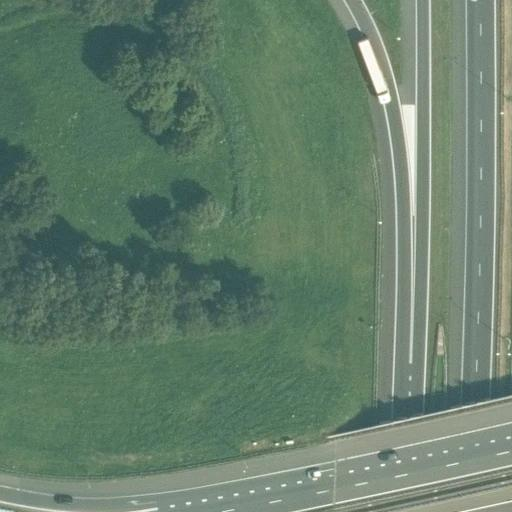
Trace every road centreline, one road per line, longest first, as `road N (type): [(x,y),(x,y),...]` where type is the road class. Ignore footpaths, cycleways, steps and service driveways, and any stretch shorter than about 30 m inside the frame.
road 1 (motorway): [(477,0),(472,511)]
road 2 (motorway): [(351,0),(391,103),(409,366)]
road 3 (motorway): [(426,0),(409,366)]
road 4 (motorway): [(511,439),(187,511)]
road 5 (motorway): [(409,366),(404,511)]
road 6 (motorway): [(122,511),(0,495)]
